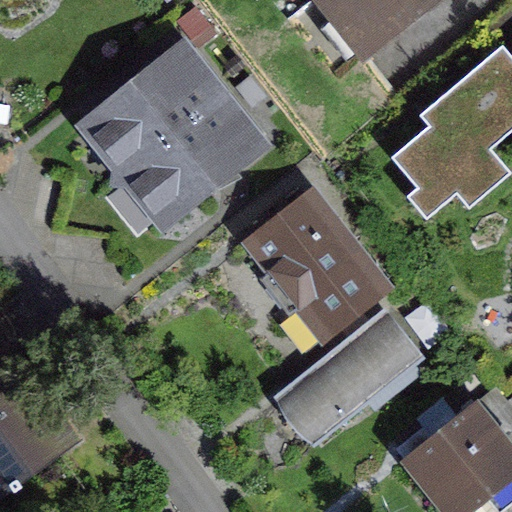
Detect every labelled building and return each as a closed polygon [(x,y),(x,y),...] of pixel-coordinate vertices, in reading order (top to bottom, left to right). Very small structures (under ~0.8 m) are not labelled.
[(312,0),(366,70),(458,0),(312,0)] [(511,46),(439,107),(502,183),(511,174),(511,46)] [(79,136),(123,192),(233,106),(188,50),(79,136)] [(123,192),(168,249),(277,163),(233,106),(123,192)] [(397,301),(315,193),(240,250),(322,357),(397,301)] [(0,497),(74,448),(0,338),(0,497)] [(511,439),(485,405),(407,466),(442,511),(491,511),(511,496),(511,439)]
